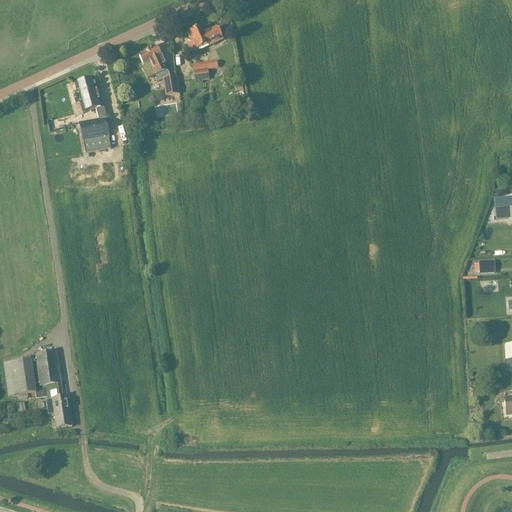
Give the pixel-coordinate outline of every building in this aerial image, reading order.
[(201,28),(186,35),(190,43),(188,44),(192,53),(209,45),(210,47),(223,41),(217,28),(204,34),(201,28)] [(157,48),(139,57),(144,66),(145,68),(143,69),(148,80),(156,76),(159,82),(163,79),(166,97),(179,95),(176,78),(171,78),(157,48)] [(216,62),(193,66),(196,84),(202,83),(202,82),(201,79),(208,77),(207,71),(218,69),(216,62)] [(104,107),(101,107),(94,80),(75,85),(83,113),(95,110),(98,120),(79,124),(85,154),(111,149),(106,121),(107,120),(104,107)] [(70,181),(84,292),(130,286),(117,175),(70,181)] [(511,198),(494,201),(496,220),(511,218),(511,198)] [(476,274),(497,274),(497,262),(476,262),(476,274)] [(49,417),(54,416),(56,430),(73,427),(68,398),(65,398),(57,352),(32,356),(32,360),(5,365),(10,397),(36,393),(37,400),(47,398),(48,401),(46,401),(49,417)] [(24,404),(17,406),(18,413),(26,411),(24,404)]
